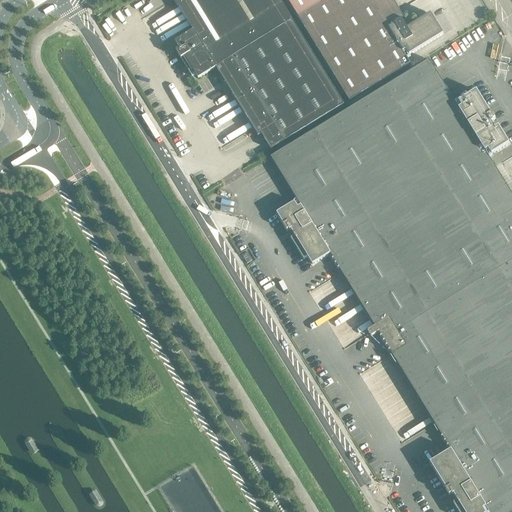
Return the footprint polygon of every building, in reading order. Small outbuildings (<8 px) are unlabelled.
[(174,0),(191,27),(193,31),(175,42),(198,79),(216,68),(234,98),(253,129),(258,136),(261,134),(270,150),(344,105),(279,0),(174,0)] [(287,0),(348,101),(412,63),(408,56),(443,34),(430,13),(406,28),(397,13),(389,0),(287,0)] [(430,60),(271,157),(297,199),(278,211),(311,265),(330,254),(342,273),(376,329),(392,355),(434,424),(450,450),(431,462),(461,511),(511,511),(511,191),(496,166),(490,156),(510,144),(477,90),(456,103),(430,60)] [(242,256),(245,260),(247,264),(252,261),(247,253),(242,256)] [(38,450),(31,439),(30,438),(28,438),(27,438),(26,439),(25,440),(24,441),(24,442),(24,443),(31,455),(38,450)] [(88,494),(96,506),(97,506),(98,507),(100,506),(101,506),(102,505),(103,504),(103,503),(103,501),(96,490),(88,494)]
